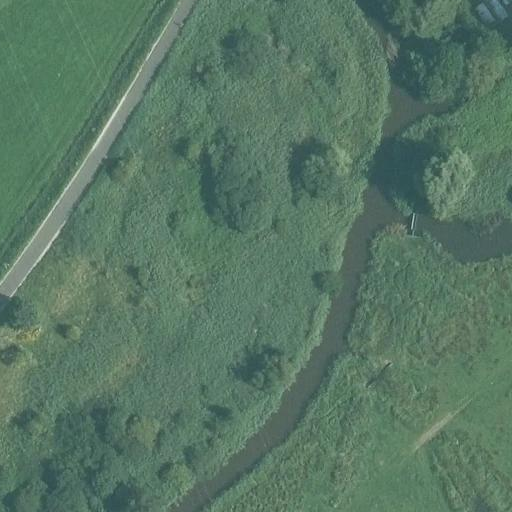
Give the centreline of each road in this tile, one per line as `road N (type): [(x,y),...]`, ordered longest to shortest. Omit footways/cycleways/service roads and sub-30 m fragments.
road 1 (unclassified): [(0,299),(104,147),(185,0)]
road 2 (track): [(511,363),(349,511)]
